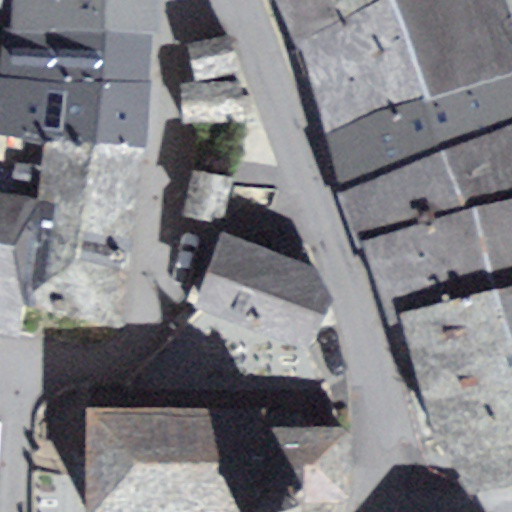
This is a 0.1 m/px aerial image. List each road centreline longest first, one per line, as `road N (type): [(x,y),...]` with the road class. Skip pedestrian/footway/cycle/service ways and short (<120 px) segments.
road 1 (residential): [(198,0),(185,12),(171,61),(152,319),(125,358),(57,373),(29,399),(13,511)]
road 2 (residential): [(384,500),(384,445),(353,309),(235,0)]
